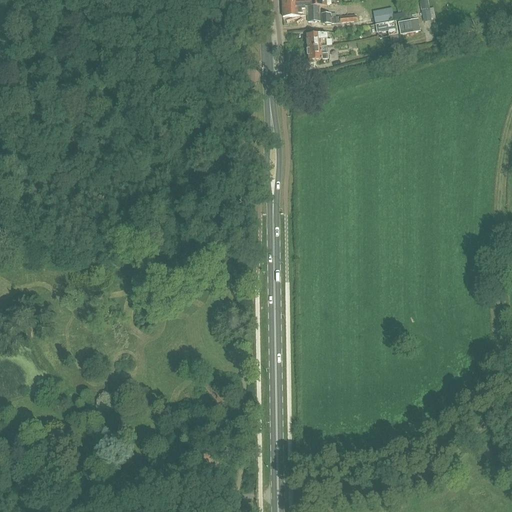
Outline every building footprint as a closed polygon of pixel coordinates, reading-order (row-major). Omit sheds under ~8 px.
[(282,0),(282,8),(321,6),(327,5),(326,0),(282,0)] [(401,6),(395,7),(396,15),(394,15),(393,8),(373,12),(375,25),(409,19),(406,5),(401,6)] [(321,6),(282,8),(283,18),(309,16),(309,23),(322,22),(321,6)] [(432,22),(430,13),(430,9),(421,11),(424,23),(432,22)] [(411,21),(398,23),(401,36),(420,32),(418,20),(411,22),(411,21)] [(397,36),(395,24),(395,23),(375,26),(376,34),(391,32),(392,37),(397,36)] [(307,48),(322,47),(327,46),(326,40),(328,40),(328,35),(321,34),(307,35),(307,48)] [(307,48),(308,61),(328,60),(327,54),(322,54),(322,47),(307,48)]
